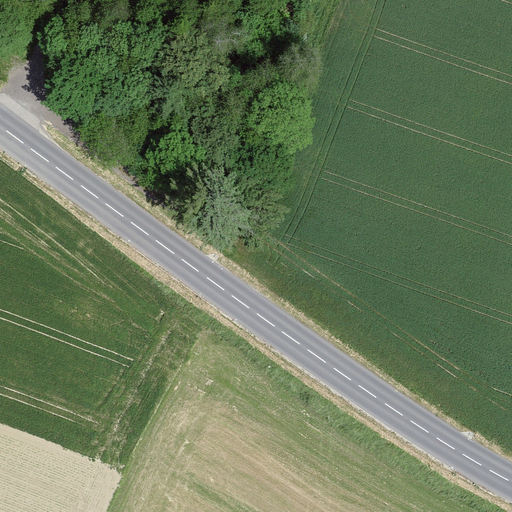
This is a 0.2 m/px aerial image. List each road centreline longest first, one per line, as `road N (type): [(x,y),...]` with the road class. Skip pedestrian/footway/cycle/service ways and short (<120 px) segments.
road 1 (secondary): [(0,128),(350,386),(511,485)]
road 2 (track): [(58,0),(4,131)]
